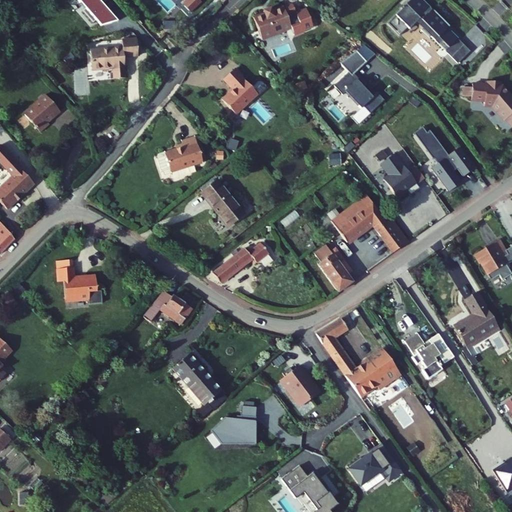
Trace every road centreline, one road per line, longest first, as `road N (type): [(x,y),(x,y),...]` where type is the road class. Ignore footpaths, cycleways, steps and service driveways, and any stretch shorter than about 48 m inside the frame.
road 1 (residential): [(77,212),(79,192),(234,0)]
road 2 (residential): [(511,180),(343,303),(300,324)]
road 3 (residential): [(300,324),(265,322),(224,304),(77,212)]
road 4 (residential): [(300,324),(356,406),(313,439)]
